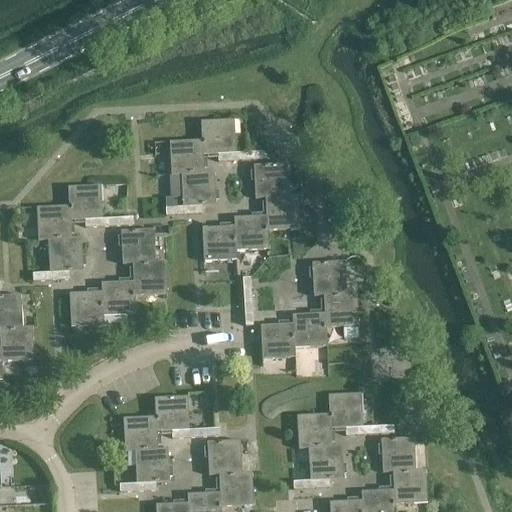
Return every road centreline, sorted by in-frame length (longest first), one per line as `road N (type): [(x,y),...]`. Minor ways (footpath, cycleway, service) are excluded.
road 1 (residential): [(35,441),(106,373),(183,341),(247,338)]
road 2 (primary): [(0,79),(159,0)]
